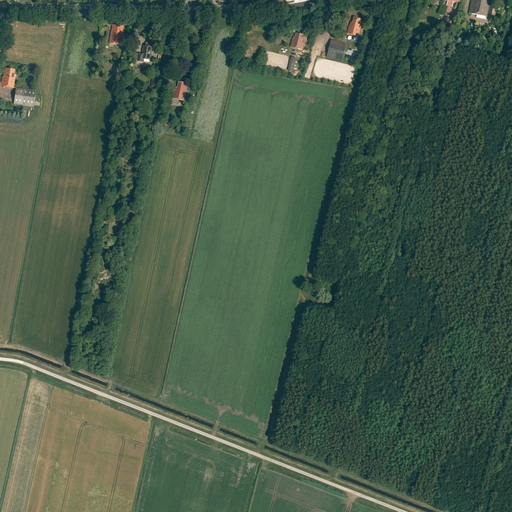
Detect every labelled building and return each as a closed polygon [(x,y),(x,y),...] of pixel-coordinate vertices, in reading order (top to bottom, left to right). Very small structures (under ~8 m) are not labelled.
[(471,0),(469,14),(486,17),(487,17),(491,18),(493,8),(489,7),(489,0),(471,0)] [(360,21),(360,19),(354,18),(352,23),(351,22),(349,27),(347,34),(358,37),(362,22),(360,21)] [(111,31),(109,43),(122,45),(124,32),(123,32),(124,27),(121,26),(113,25),(112,31),(111,31)] [(480,35),(470,31),(468,39),(478,42),(480,35)] [(293,40),(291,48),(302,50),(303,44),(302,42),(302,41),(306,42),(307,36),(296,33),(295,37),(294,37),(293,40)] [(347,44),(331,40),(326,58),(342,62),(347,44)] [(138,54),(137,62),(143,63),(144,59),(150,60),(152,47),(144,46),(143,55),(138,54)] [(293,72),(296,59),(291,57),(288,71),(293,72)] [(121,75),(122,65),(115,64),(113,74),(121,75)] [(15,75),(13,75),(14,70),(5,69),(4,75),(3,77),(2,77),(1,83),(0,82),(0,86),(13,88),(14,80),(15,75)] [(175,90),(173,99),(184,101),(187,86),(185,86),(185,84),(179,82),(177,88),(176,88),(175,90)] [(16,87),(13,105),(14,105),(17,105),(33,108),(36,90),(16,87)]
